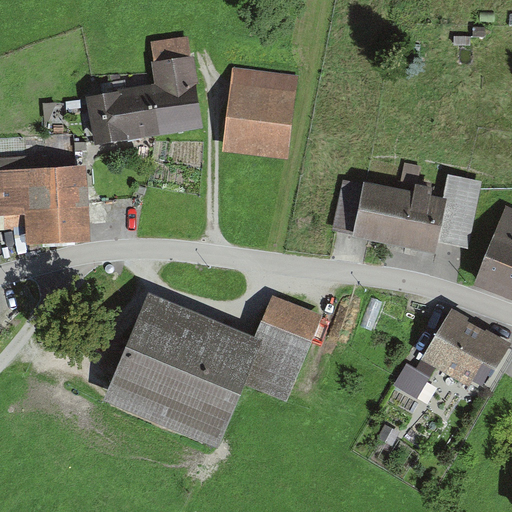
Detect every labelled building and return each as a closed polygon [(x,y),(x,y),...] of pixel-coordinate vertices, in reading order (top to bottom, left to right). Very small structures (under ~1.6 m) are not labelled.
[(187,34),(153,40),(161,84),(154,85),(162,129),(203,122),(187,34)] [(297,80),(235,75),(230,148),(292,152),(297,80)] [(162,129),(154,85),(92,96),(100,140),(162,129)] [(85,165),(0,168),(0,231),(34,230),(34,243),(88,241),(85,165)] [(447,204),(370,188),(360,237),(441,253),(443,244),(470,249),(483,185),(452,179),(447,204)] [(511,211),(506,209),(478,280),(511,293),(511,211)] [(315,321),(272,304),(253,352),(244,377),(287,394),(315,321)] [(253,352),(143,308),(112,385),(223,429),(244,377),(253,352)] [(507,346),(445,311),(419,357),(467,384),(481,359),(495,367),(507,346)] [(397,383),(425,397),(437,375),(409,360),(397,383)]
